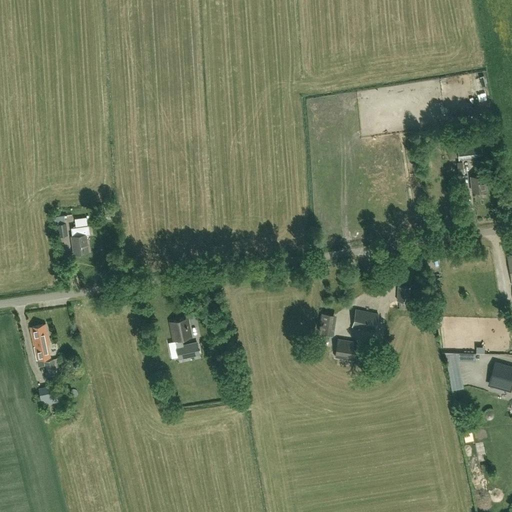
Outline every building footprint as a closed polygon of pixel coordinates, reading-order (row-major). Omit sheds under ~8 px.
[(459,159),(482,157),(481,146),(459,149),(459,159)] [(485,176),(483,163),(476,164),(478,176),(470,177),(472,192),(485,190),(484,176),(485,176)] [(56,224),(58,236),(67,235),(66,222),(65,222),(64,215),(56,216),(57,224),(56,224)] [(74,254),(88,251),(85,235),(89,234),(88,225),(70,228),(71,236),(74,254)] [(409,301),(410,286),(397,286),(397,301),(409,301)] [(375,332),(378,314),(356,310),(352,327),(375,332)] [(333,335),(338,315),(325,311),(320,332),(333,335)] [(178,357),(198,353),(196,343),(183,346),(181,338),(189,337),(185,318),(171,321),(175,340),(178,351),(177,351),(178,357)] [(36,359),(49,357),(47,344),(49,344),(45,324),(30,327),(36,359)] [(337,339),(337,341),(334,358),(354,360),(358,342),(337,339)] [(450,357),(454,389),(464,388),(464,382),(463,382),(459,356),(450,357)] [(56,374),(53,359),(44,361),(47,376),(56,374)] [(56,374),(47,376),(48,382),(60,379),(58,373),(60,372),(57,359),(53,359),(56,374)] [(510,391),(511,384),(511,381),(511,368),(496,364),(490,385),(510,391)] [(41,398),(55,396),(52,385),(38,388),(41,398)] [(480,388),(477,393),(484,397),(487,392),(480,388)]
